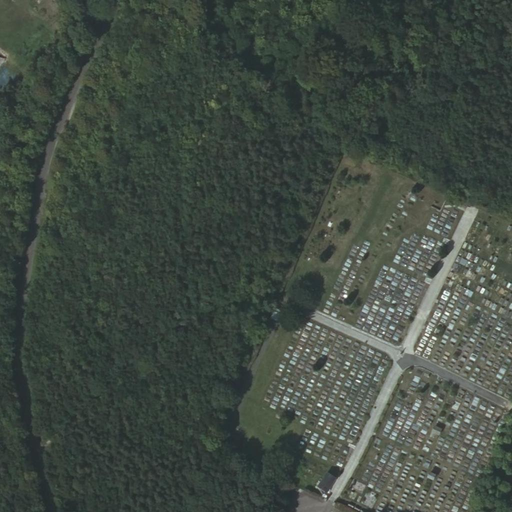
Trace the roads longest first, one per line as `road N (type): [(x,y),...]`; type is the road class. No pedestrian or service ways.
road 1 (unclassified): [(52,511),(29,429),(20,308),(44,166),(119,0)]
road 2 (track): [(34,455),(158,335),(203,308),(249,295),(283,304)]
